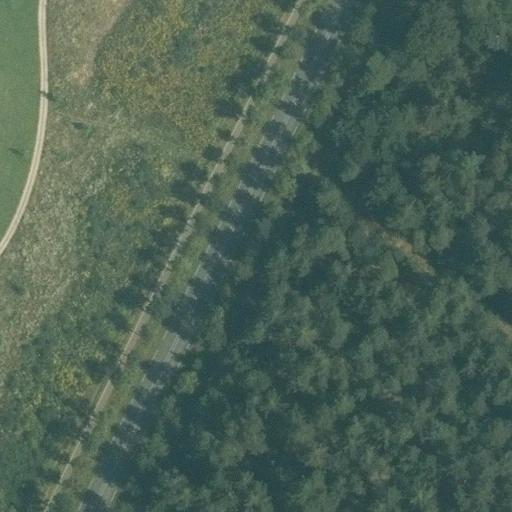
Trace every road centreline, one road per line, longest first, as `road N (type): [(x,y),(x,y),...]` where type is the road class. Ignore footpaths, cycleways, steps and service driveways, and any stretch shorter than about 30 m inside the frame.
road 1 (primary): [(91,511),(344,0)]
road 2 (track): [(511,334),(434,278),(309,163)]
